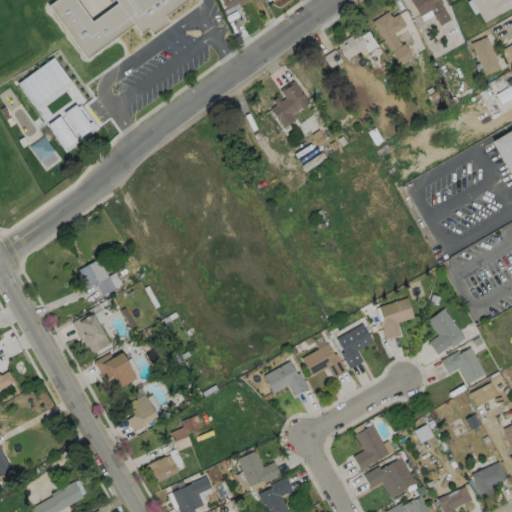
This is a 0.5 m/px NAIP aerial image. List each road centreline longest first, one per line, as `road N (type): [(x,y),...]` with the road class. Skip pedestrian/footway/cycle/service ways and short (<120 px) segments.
road 1 (tertiary): [(337,0),(0,253)]
road 2 (residential): [(137,511),(0,268)]
road 3 (residential): [(349,511),(309,436),(413,372)]
